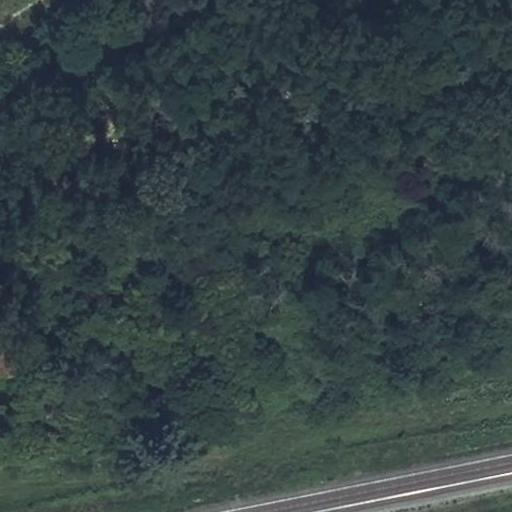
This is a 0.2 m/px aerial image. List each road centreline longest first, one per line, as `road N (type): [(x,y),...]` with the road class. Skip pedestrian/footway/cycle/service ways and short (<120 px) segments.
road 1 (track): [(0,485),(92,478),(511,404)]
road 2 (track): [(227,455),(16,379)]
